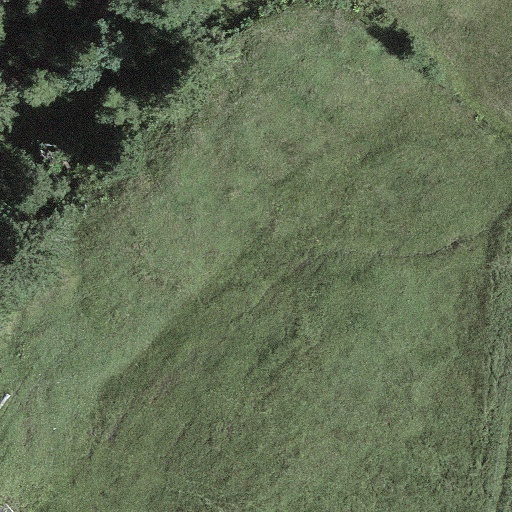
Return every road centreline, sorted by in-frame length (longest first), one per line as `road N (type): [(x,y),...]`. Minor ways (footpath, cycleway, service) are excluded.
road 1 (track): [(213,0),(155,30),(97,83),(0,120)]
road 2 (track): [(511,108),(396,0)]
